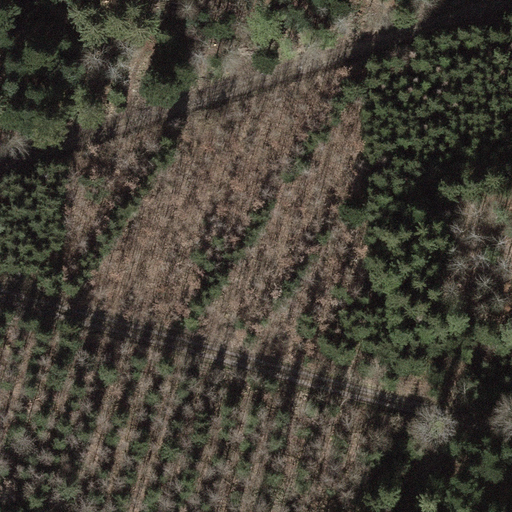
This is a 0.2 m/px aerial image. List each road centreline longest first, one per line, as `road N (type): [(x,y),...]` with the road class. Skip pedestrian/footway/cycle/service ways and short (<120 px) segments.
road 1 (track): [(0,295),(511,433)]
road 2 (track): [(0,162),(500,0)]
